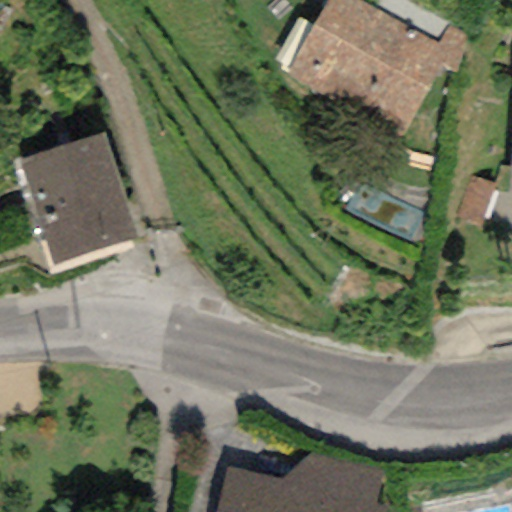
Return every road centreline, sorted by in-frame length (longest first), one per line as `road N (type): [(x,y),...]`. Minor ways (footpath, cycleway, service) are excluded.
road 1 (tertiary): [(511,392),(415,398),(295,374),(134,325),(0,316)]
road 2 (unknown): [(193,338),(187,222),(154,104),(108,0)]
